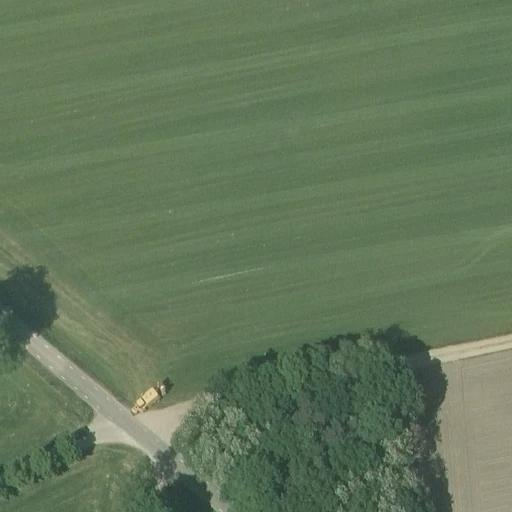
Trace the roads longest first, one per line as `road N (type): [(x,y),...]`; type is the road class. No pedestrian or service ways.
road 1 (track): [(511,346),(120,433)]
road 2 (unclassified): [(120,433),(0,330)]
road 3 (unclassified): [(120,433),(0,493)]
